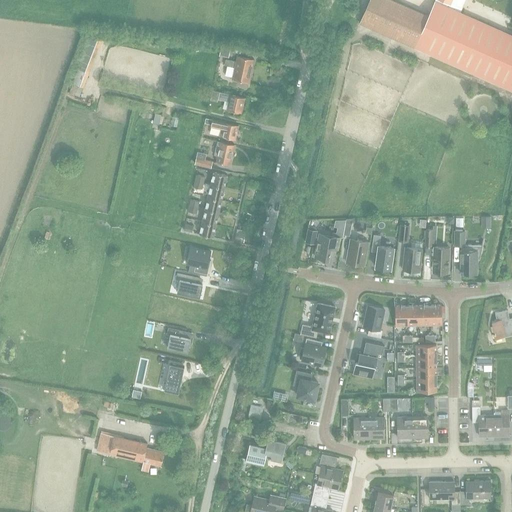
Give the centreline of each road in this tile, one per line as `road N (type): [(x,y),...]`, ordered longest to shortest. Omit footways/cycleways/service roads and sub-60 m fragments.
road 1 (unclassified): [(203,511),(303,79)]
road 2 (residential): [(356,285),(322,434),(368,465)]
road 3 (residential): [(453,462),(452,294)]
